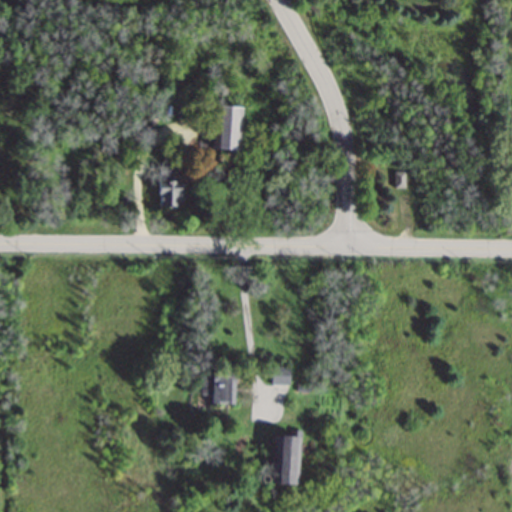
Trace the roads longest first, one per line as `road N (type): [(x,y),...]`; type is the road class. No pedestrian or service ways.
road 1 (tertiary): [(511,244),(0,239)]
road 2 (residential): [(274,0),(335,103),(351,242)]
